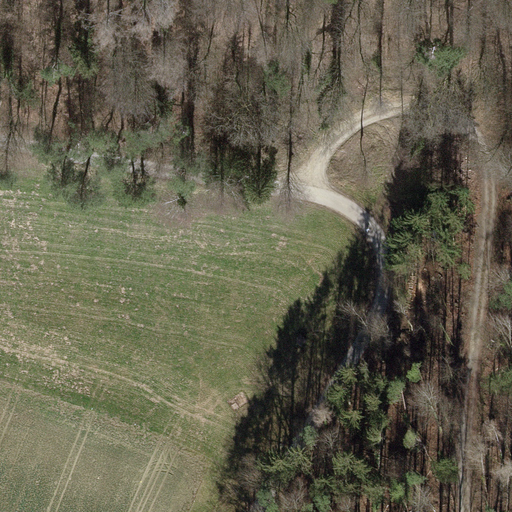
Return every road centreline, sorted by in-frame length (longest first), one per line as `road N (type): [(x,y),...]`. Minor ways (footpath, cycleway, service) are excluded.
road 1 (unclassified): [(263,511),(381,314),(383,257),(369,228),(337,200),(305,188),(0,136)]
road 2 (track): [(305,188),(319,155),(374,112),(446,113),(473,127),(491,164),(463,511)]
